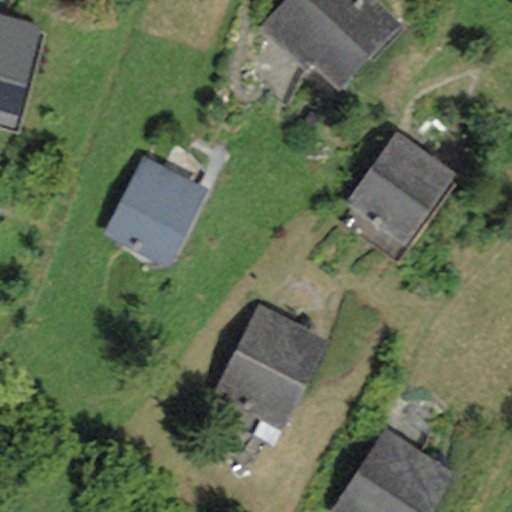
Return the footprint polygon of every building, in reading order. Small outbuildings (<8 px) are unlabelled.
[(302,40),(339,74),(387,24),(361,0),(298,0),(272,28),(293,49),(302,40)] [(0,21),(0,112),(9,115),(32,30),(0,21)] [(378,224),(381,220),(402,234),(443,175),(399,144),(358,203),(378,217),(375,222),(378,224)] [(149,165),(116,228),(165,253),(190,205),(175,197),(183,182),(149,165)] [(175,197),(190,205),(198,190),(183,182),(175,197)] [(248,407),(251,402),(275,414),(310,343),(262,318),(226,389),(247,400),(244,405),(248,407)] [(392,445),(348,511),(349,511),(413,511),(438,474),(392,445)]
